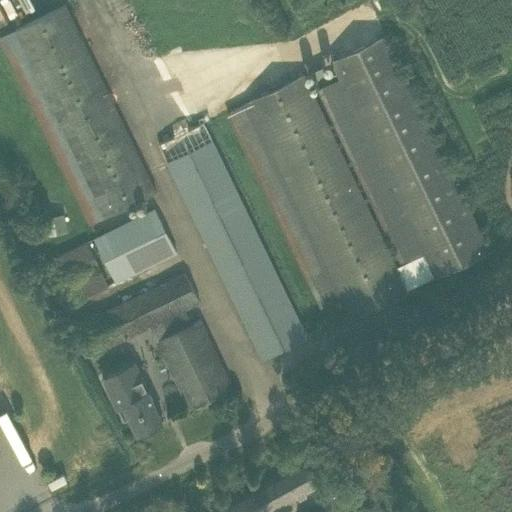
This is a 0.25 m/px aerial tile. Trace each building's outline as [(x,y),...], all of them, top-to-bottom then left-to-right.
[(0,35),(0,39),(89,224),(157,191),(66,4),(0,35)] [(487,252),(383,36),(332,60),(340,77),(317,88),(401,264),(396,267),(303,74),(226,111),(321,308),(345,296),(355,315),(487,252)] [(308,338),(205,122),(160,143),(263,359),(308,338)] [(156,203),(117,222),(139,267),(178,248),(156,203)] [(92,353),(151,326),(189,408),(233,387),(200,318),(192,322),(188,313),(186,309),(200,303),(185,272),(77,322),(92,353)] [(137,432),(163,420),(135,362),(102,377),(116,406),(117,406),(124,420),(130,417),(137,432)] [(266,511),(330,477),(316,451),(215,506),(218,511),(266,511)] [(359,511),(383,511),(377,501),(359,511)]
